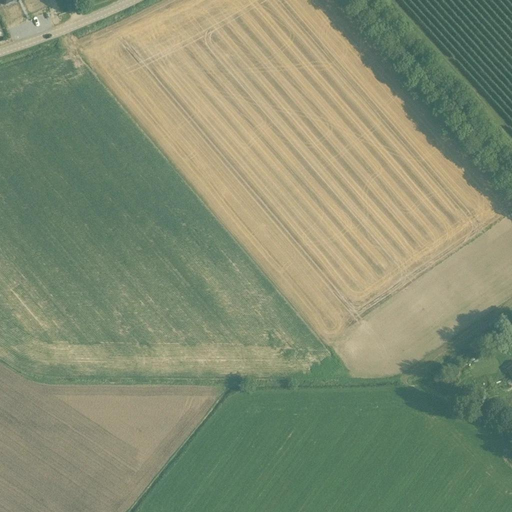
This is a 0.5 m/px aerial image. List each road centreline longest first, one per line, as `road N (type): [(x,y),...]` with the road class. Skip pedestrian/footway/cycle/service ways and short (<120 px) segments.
road 1 (unclassified): [(511,177),(358,0)]
road 2 (unclassified): [(0,51),(132,0)]
